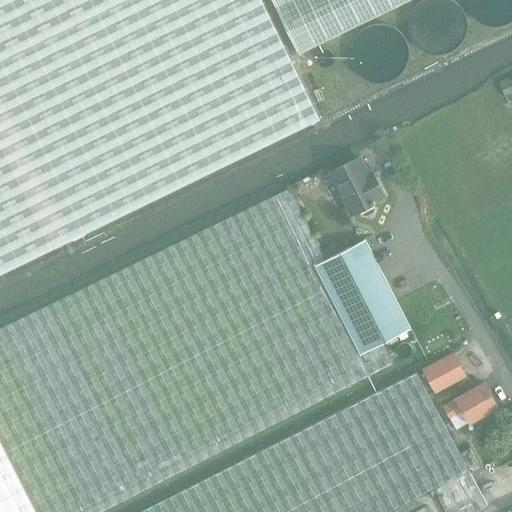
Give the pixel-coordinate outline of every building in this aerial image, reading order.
[(0,0),(0,280),(19,271),(56,254),(92,237),(114,226),(150,208),(185,191),(218,174),(288,139),(324,121),(264,0),(0,0)] [(405,0),(269,0),(296,54),(405,0)] [(505,97),(511,93),(511,77),(499,84),(505,97)] [(365,216),(373,212),(374,208),(372,204),(380,201),(378,198),(383,195),(371,173),(367,176),(357,158),(330,172),(352,215),(359,211),(361,215),(365,216)] [(0,511),(100,511),(368,375),(312,265),(324,260),(289,189),(0,329),(0,511)] [(365,241),(324,260),(312,265),(368,375),(392,363),(382,344),(389,341),(406,331),(400,320),(405,318),(365,241)] [(468,379),(454,354),(423,371),(436,396),(468,379)] [(415,373),(140,511),(388,511),(432,489),(444,511),(474,511),(485,506),(415,373)] [(482,381),(477,384),(441,406),(455,429),(467,423),(468,424),(497,407),(482,381)] [(461,454),(471,472),(480,467),(471,448),(461,454)]
